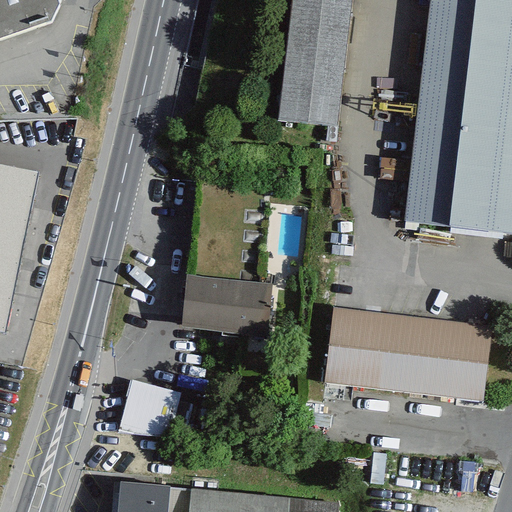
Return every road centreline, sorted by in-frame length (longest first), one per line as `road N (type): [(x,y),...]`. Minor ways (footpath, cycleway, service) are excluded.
road 1 (secondary): [(34,511),(163,0)]
road 2 (unknown): [(329,420),(511,438)]
